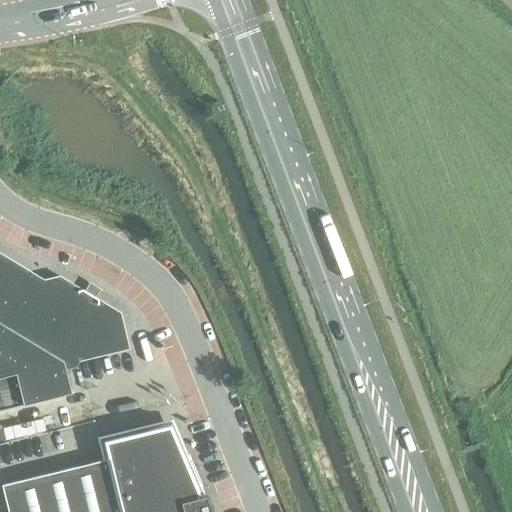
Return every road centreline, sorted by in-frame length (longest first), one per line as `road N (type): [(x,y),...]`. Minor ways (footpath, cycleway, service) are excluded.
road 1 (primary): [(435,511),(241,0)]
road 2 (primary): [(212,0),(405,511)]
road 3 (unclassified): [(257,511),(191,333),(155,277),(0,198)]
road 4 (unclassified): [(0,32),(145,0)]
